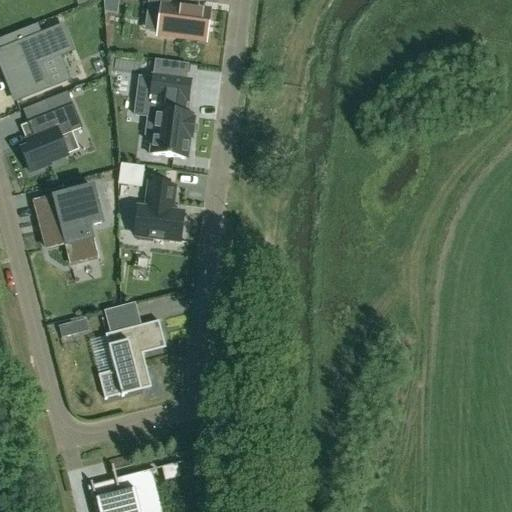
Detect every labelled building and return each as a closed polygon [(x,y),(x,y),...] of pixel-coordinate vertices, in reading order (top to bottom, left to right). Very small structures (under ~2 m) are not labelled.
[(118,0),(103,0),(105,13),(117,15),(118,0)] [(162,4),(158,33),(158,36),(205,43),(209,11),(194,9),(195,0),(199,1),(198,0),(164,0),(164,5),(162,4)] [(0,53),(0,52),(0,64),(15,101),(48,88),(39,64),(72,51),(62,28),(42,36),(38,25),(11,35),(16,47),(0,53)] [(148,119),(145,137),(152,137),(150,156),(187,161),(190,140),(193,140),(195,119),(193,118),(193,115),(184,114),(185,102),(189,103),(192,81),(186,81),(172,79),(174,63),(156,61),(154,76),(152,76),(151,80),(149,97),(164,99),(162,119),(148,117),(148,119)] [(28,148),(21,151),(30,174),(50,166),(50,164),(67,157),(66,156),(60,139),(72,134),(82,130),(67,93),(41,104),(46,116),(27,124),(28,125),(33,139),(26,141),(25,142),(28,148)] [(122,166),(119,184),(139,187),(142,169),(122,166)] [(138,209),(134,237),(139,237),(138,241),(152,243),(153,239),(179,243),(183,214),(171,213),(175,188),(149,185),(146,210),(138,209)] [(46,231),(42,232),(47,250),(66,245),(71,266),(97,260),(89,227),(101,224),(92,189),(35,204),(39,220),(43,219),(46,231)] [(142,355),(165,349),(159,322),(105,336),(114,372),(98,376),(104,401),(121,396),(122,398),(124,397),(123,396),(151,389),(142,355)] [(77,335),(74,324),(59,328),(62,339),(77,335)] [(179,479),(175,465),(161,469),(165,483),(179,479)] [(96,500),(94,500),(97,511),(161,511),(151,471),(115,481),(118,494),(108,497),(106,497),(106,498),(96,500)]
